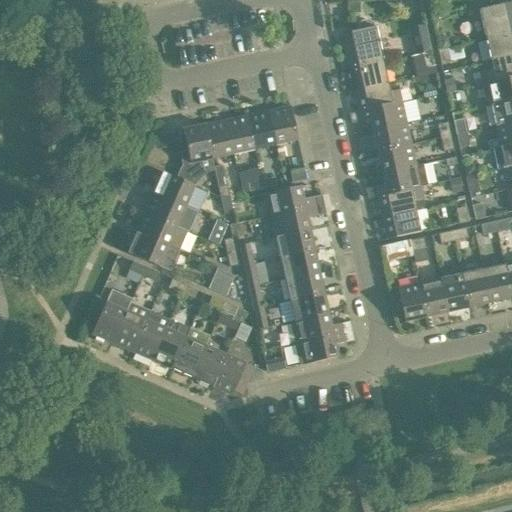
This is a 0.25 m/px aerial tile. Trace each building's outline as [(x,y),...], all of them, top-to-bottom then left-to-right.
[(360,2),(348,2),(349,13),(360,12),(360,2)] [(511,2),(480,10),(486,40),(511,34),(511,2)] [(350,70),(383,63),(376,28),(374,28),(373,24),(368,21),(362,23),(359,27),(359,31),(342,35),(350,70)] [(413,56),(422,54),(432,51),(427,28),(408,32),(413,56)] [(491,61),(511,56),(511,34),(486,40),(491,61)] [(443,37),(437,38),(439,50),(448,48),(447,42),(443,37)] [(441,65),(451,63),(448,48),(439,50),(437,50),(441,65)] [(425,68),(435,66),(432,51),(422,54),(425,68)] [(486,84),(511,78),(511,56),(491,61),(493,70),(484,72),(486,84)] [(354,91),(377,86),(388,84),(383,63),(350,70),(354,91)] [(491,105),(511,100),(511,78),(486,84),(491,105)] [(444,81),(447,93),(456,91),(453,79),(444,81)] [(354,91),(359,112),(402,103),(399,91),(390,93),(388,84),(377,86),(354,91)] [(431,89),(419,92),(420,99),(432,96),(431,89)] [(496,126),(511,122),(511,100),(491,105),(496,126)] [(373,131),(407,124),(402,103),(359,112),(349,114),(351,124),(370,120),(373,131)] [(268,112),(276,146),(298,141),(290,107),(268,112)] [(268,112),(247,116),(255,150),(276,146),(268,112)] [(247,116),(226,121),(234,155),(255,150),(247,116)] [(453,121),(456,135),(466,133),(463,119),(453,121)] [(213,159),(234,155),(226,121),(205,126),(213,159)] [(489,150),(494,149),(500,148),(507,146),(511,144),(511,122),(496,126),(498,139),(487,142),(489,150)] [(447,123),(437,125),(440,139),(450,137),(447,123)] [(373,131),(377,152),(411,145),(407,124),(373,131)] [(182,166),(177,179),(195,187),(195,185),(198,180),(203,176),(209,171),(215,169),(213,159),(205,126),(183,130),(188,151),(179,152),(182,166)] [(155,135),(158,148),(172,145),(169,132),(155,135)] [(466,133),(456,135),(458,148),(468,146),(466,133)] [(450,137),(440,139),(443,152),(453,150),(450,137)] [(500,148),(494,149),(498,170),(505,169),(511,167),(511,144),(507,146),(500,148)] [(377,152),(382,174),(416,166),(411,145),(377,152)] [(455,160),(444,162),(445,168),(456,166),(455,160)] [(463,166),(465,177),(474,175),(476,175),(474,164),(463,166)] [(219,188),(226,186),(227,186),(222,165),(214,167),(219,188)] [(377,197),(420,187),(427,186),(422,165),(416,166),(382,174),(385,185),(366,189),(368,199),(377,197)] [(292,183),(306,180),(304,171),(290,174),(292,183)] [(186,207),(195,187),(177,179),(163,173),(154,193),(186,207)] [(274,177),(261,180),(263,188),(276,185),(274,177)] [(458,179),(448,181),(451,193),(460,191),(458,179)] [(249,192),(263,188),(261,180),(247,183),(249,192)] [(221,201),(228,200),(230,200),(227,186),(226,186),(219,188),(218,188),(221,201)] [(271,216),(324,205),(322,196),(303,200),(300,187),(267,194),(271,216)] [(377,197),(382,218),(416,210),(414,202),(423,200),(420,187),(377,197)] [(154,193),(145,213),(177,227),(186,207),(154,193)] [(230,200),(228,200),(221,201),(224,215),(233,213),(230,200)] [(475,220),(485,218),(482,203),(472,206),(475,220)] [(276,237),(310,230),(307,218),(326,214),(324,205),(271,216),(276,237)] [(459,224),(470,221),(466,207),(456,209),(459,224)] [(421,232),(416,210),(382,218),(387,240),(421,232)] [(145,213),(137,233),(179,251),(187,231),(177,227),(145,213)] [(508,219),(494,222),(497,232),(510,229),(508,219)] [(497,232),(494,222),(481,225),(483,235),(497,232)] [(466,228),(452,231),(454,241),(468,238),(466,228)] [(281,259),(315,251),(310,230),(276,237),(281,259)] [(454,241),(452,231),(438,234),(441,244),(454,241)] [(170,272),(179,251),(137,233),(128,253),(170,272)] [(410,240),(412,251),(426,248),(423,237),(410,240)] [(227,254),(235,252),(232,239),(224,241),(227,254)] [(412,251),(410,240),(396,243),(398,254),(412,251)] [(244,267),(253,265),(250,251),(241,253),(244,267)] [(285,280),(319,272),(315,251),(281,259),(285,280)] [(235,252),(227,254),(230,267),(238,266),(235,252)] [(129,271),(142,276),(146,268),(132,262),(129,271)] [(253,265),(244,267),(247,280),(256,278),(253,265)] [(483,270),(490,303),(511,299),(504,265),(483,270)] [(146,268),(142,276),(155,282),(158,273),(146,268)] [(462,274),(469,308),(490,303),(483,270),(462,274)] [(290,301),(324,293),(319,272),(285,280),(290,301)] [(469,308),(462,274),(441,279),(448,313),(469,308)] [(448,313),(441,279),(420,284),(427,317),(448,313)] [(169,287),(182,293),(185,286),(172,280),(169,287)] [(226,297),(231,283),(223,280),(217,293),(226,297)] [(427,317),(420,284),(398,288),(405,322),(427,317)] [(197,291),(185,286),(182,293),(194,298),(197,291)] [(113,344),(131,303),(132,299),(111,291),(92,335),(113,344)] [(250,295),(254,309),(262,307),(259,293),(250,295)] [(295,322),(328,315),(324,293),(290,301),(295,322)] [(208,305),(221,311),(225,302),(212,297),(208,305)] [(237,308),(225,302),(221,311),(234,316),(237,308)] [(113,344),(132,352),(151,311),(131,303),(113,344)] [(262,307),(254,309),(257,322),(265,320),(262,307)] [(170,320),(151,311),(132,352),(152,361),(166,329),(170,320)] [(294,344),(352,332),(350,322),(331,326),(328,315),(295,322),(289,323),(294,344)] [(172,370),(174,365),(190,329),(179,324),(175,333),(166,329),(152,361),(172,370)] [(210,337),(190,329),(174,365),(172,370),(192,378),(206,347),(210,337)] [(299,366),(304,365),(338,357),(335,345),(354,341),(352,332),(294,344),(299,366)] [(212,387),(219,369),(225,355),(206,347),(192,378),(212,387)] [(254,368),(225,355),(219,369),(212,387),(232,396),(234,391),(242,395),(246,385),(253,369),(254,368)] [(253,369),(246,385),(248,385),(263,381),(262,374),(262,373),(253,369)]
